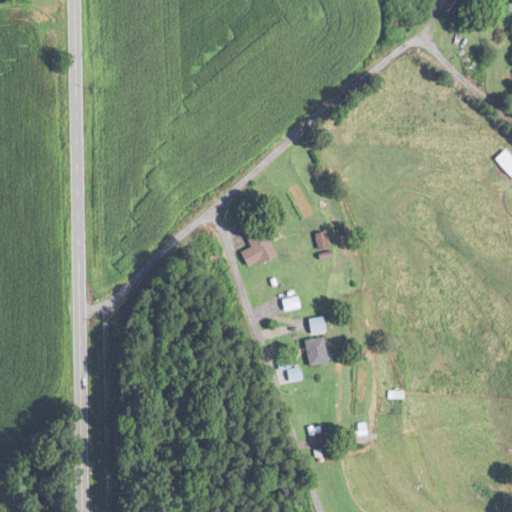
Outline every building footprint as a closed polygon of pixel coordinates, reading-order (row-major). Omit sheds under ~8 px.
[(262,215),(243,222),(253,247),(243,251),(249,267),(277,256),(262,215)] [(327,231),(317,234),(321,248),(331,246),(327,231)] [(283,293),(287,311),(302,308),(298,290),(283,293)] [(328,331),(325,316),(310,319),(313,334),(328,331)] [(332,362),(326,336),(306,341),(312,366),(332,362)]
